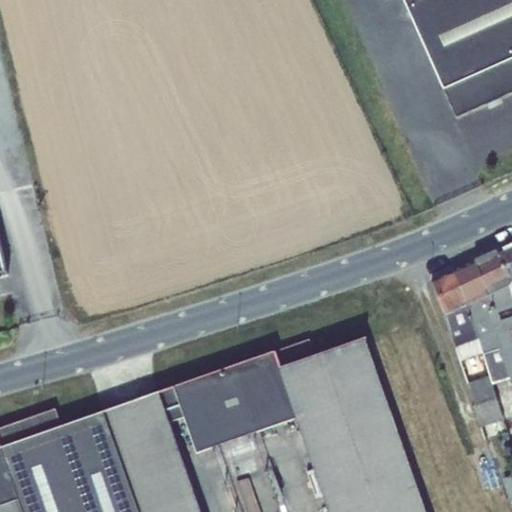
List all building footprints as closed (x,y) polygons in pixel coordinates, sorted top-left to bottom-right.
[(511,0),(404,0),(444,88),(511,57),(511,0)] [(511,57),(444,88),(456,116),(511,91),(511,57)] [(511,245),(496,253),(509,284),(511,282),(511,245)] [(496,253),(475,263),(489,294),(509,284),(496,253)] [(475,263),(451,274),(466,305),(486,295),(489,294),(475,263)] [(451,274),(433,282),(444,316),(466,305),(451,274)] [(489,294),(486,295),(493,309),(488,311),(500,348),(511,379),(511,380),(511,343),(510,338),(511,337),(511,294),(509,284),(489,294)] [(493,309),(486,295),(466,305),(481,347),(487,365),(494,363),(491,352),(500,348),(488,311),(493,309)] [(466,305),(444,316),(463,371),(475,366),(466,343),(468,342),(471,351),(481,347),(466,305)] [(279,370),(296,417),(329,511),(425,511),(365,339),(281,369),(279,370)] [(494,363),(487,365),(490,376),(492,385),(511,379),(500,348),(491,352),(494,363)] [(275,354),(159,395),(181,458),(296,417),(279,370),(281,369),(275,354)] [(492,385),(490,376),(468,384),(482,426),(503,419),(492,385)] [(103,413),(137,511),(199,511),(181,458),(159,395),(158,393),(103,413)] [(0,448),(61,427),(55,410),(0,428),(0,448)] [(0,506),(18,500),(21,511),(137,511),(103,413),(61,427),(0,448),(0,506)] [(511,456),(500,460),(504,471),(511,468),(511,456)] [(21,511),(18,500),(0,506),(0,511),(21,511)]
